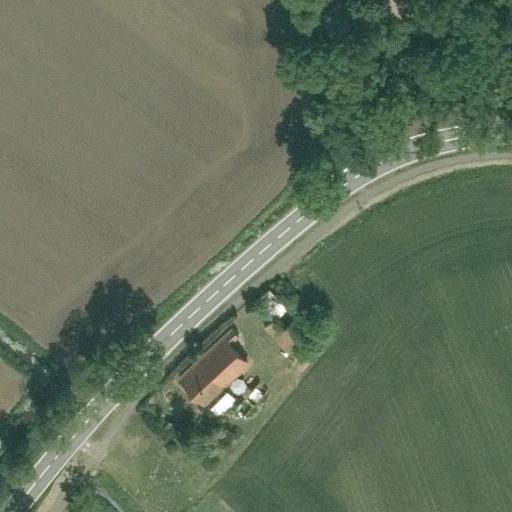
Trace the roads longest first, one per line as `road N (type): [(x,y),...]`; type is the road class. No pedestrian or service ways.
road 1 (secondary): [(9,511),(129,374),(222,284),(355,180)]
road 2 (unclassified): [(355,180),(331,0)]
road 3 (secondary): [(355,180),(401,157),(511,137)]
